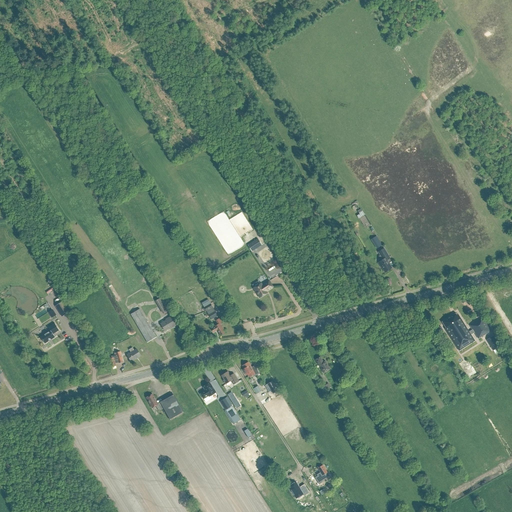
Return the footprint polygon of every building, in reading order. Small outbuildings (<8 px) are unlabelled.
[(381,233),(374,235),(377,243),(384,241),(381,233)] [(252,251),(262,245),(258,238),(248,245),(252,251)] [(381,266),(385,272),(391,268),(387,260),(390,258),(384,248),(378,252),(383,260),(378,263),(380,267),(381,266)] [(261,284),(254,289),(259,297),(267,292),(266,291),(273,287),(269,281),(262,285),(261,284)] [(208,299),(201,303),(204,307),(204,308),(203,308),(205,311),(205,312),(206,311),(211,320),(218,316),(210,303),(208,299)] [(55,306),(62,317),(69,312),(62,301),(55,306)] [(147,342),(156,337),(140,309),(131,314),(147,342)] [(459,351),(475,341),(458,314),(457,315),(456,313),(442,322),(446,328),(445,328),(459,351)] [(161,324),(165,331),(172,327),(176,325),(171,317),(166,320),(166,321),(161,324)] [(213,332),(217,330),(220,335),(225,333),(224,331),(225,330),(220,323),(222,323),(219,319),(216,320),(218,324),(211,329),(213,332)] [(478,338),(490,331),(482,319),(479,321),(478,320),(470,326),(478,338)] [(59,330),(55,323),(48,327),(50,330),(40,336),(40,337),(45,344),(55,337),(53,334),(59,330)] [(491,346),(497,342),(494,337),(487,341),(491,346)] [(131,362),(141,356),(137,349),(134,350),(132,347),(129,350),(131,352),(127,355),(131,362)] [(480,351),(475,353),(474,351),(471,352),(475,360),(483,356),(480,351)] [(117,355),(113,356),(109,357),(110,358),(112,367),(116,366),(115,363),(119,362),(119,363),(123,362),(120,352),(116,353),(117,355)] [(323,373),(330,369),(325,361),(323,362),(320,357),(315,360),(320,367),(321,367),(322,368),(321,369),(323,373)] [(244,368),(243,369),(246,375),(248,374),(250,377),(255,374),(255,375),(259,373),(254,365),(251,367),(248,362),(243,365),(244,368)] [(234,385),(238,382),(233,374),(230,375),(228,371),(221,375),(224,380),(223,380),(225,384),(231,381),(234,385)] [(268,384),(265,385),(269,392),(271,391),(273,393),(278,391),(272,381),(268,384)] [(205,390),(200,393),(203,399),(206,402),(211,399),(210,396),(216,392),(210,383),(203,387),(205,390)] [(324,386),(322,388),(324,391),(327,390),(331,387),(328,383),(324,386)] [(232,392),(228,395),(234,404),(238,402),(232,392)] [(178,415),(183,412),(173,395),(160,402),(161,403),(158,404),(156,401),(155,401),(154,399),(155,399),(152,394),(146,397),(152,408),(156,406),(159,411),(164,408),(170,419),(175,417),(174,416),(178,414),(178,415)] [(229,402),(223,406),(225,410),(232,406),(229,402)] [(237,414),(230,418),(233,424),(240,419),(237,414)] [(317,476),(315,477),(319,484),(322,482),(321,481),(331,475),(328,472),(327,472),(323,465),(318,468),(320,472),(321,473),(317,476)] [(304,484),(298,487),(295,482),(291,485),(288,486),(294,496),(301,492),(304,496),(309,492),(304,484)]
